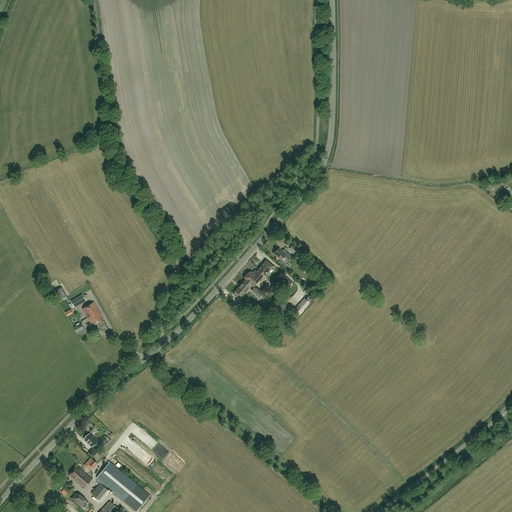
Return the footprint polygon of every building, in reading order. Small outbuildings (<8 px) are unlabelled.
[(289,248),(294,253),(298,249),(293,245),(289,248)] [(279,248),(273,253),(280,261),(282,263),(287,259),(288,261),(292,258),(286,251),(284,253),(282,251),(279,248)] [(258,269),(265,275),(273,266),(266,260),(258,269)] [(246,280),(252,285),(254,287),(258,281),(260,282),(265,275),(258,269),(256,271),(253,273),(251,271),(249,273),(249,272),(244,278),(246,280)] [(252,285),(246,280),(233,295),(236,297),(239,294),(242,297),(252,285)] [(61,300),(67,296),(62,287),(55,291),(61,300)] [(86,300),(82,295),(71,302),(74,307),(86,300)] [(299,315),(310,303),(305,298),(294,310),(299,315)] [(277,317),(287,307),(280,301),(271,311),(277,317)] [(92,326),(97,323),(103,320),(100,316),(101,316),(93,302),(82,309),(90,322),(92,326)] [(245,308),(238,302),(235,306),(242,312),(245,308)] [(80,323),(73,327),(76,333),(84,329),(80,323)] [(89,434),(84,439),(92,446),(94,444),(98,448),(99,446),(101,448),(105,443),(102,440),(98,443),(98,442),(97,441),(97,440),(95,438),(94,438),(89,434)] [(98,452),(94,447),(89,453),(93,457),(98,452)] [(98,479),(97,481),(99,484),(100,483),(105,488),(106,486),(122,499),(136,511),(150,496),(135,483),(135,484),(109,463),(97,478),(98,479)] [(88,484),(92,479),(76,466),(69,475),(84,488),(88,484)] [(99,484),(91,493),(99,499),(107,490),(105,488),(100,483),(99,484)] [(76,492),(71,499),(81,508),(87,501),(76,492)] [(117,511),(119,510),(110,501),(100,511),(117,511)]
